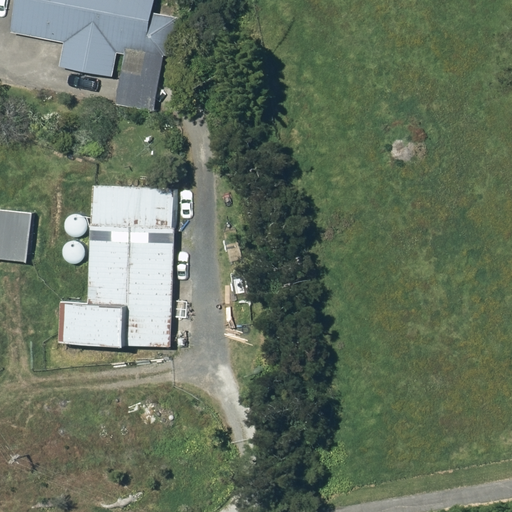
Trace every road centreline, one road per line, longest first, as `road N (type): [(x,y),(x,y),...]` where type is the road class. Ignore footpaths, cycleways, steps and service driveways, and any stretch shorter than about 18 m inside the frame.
road 1 (unknown): [(0,58),(177,107),(191,120),(204,175),(213,341),(241,511)]
road 2 (unknown): [(374,511),(511,492)]
